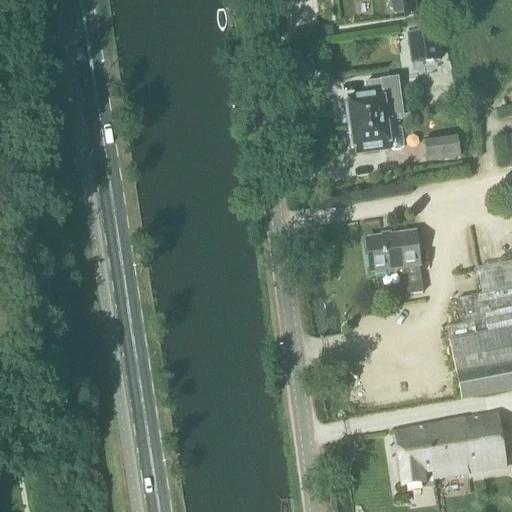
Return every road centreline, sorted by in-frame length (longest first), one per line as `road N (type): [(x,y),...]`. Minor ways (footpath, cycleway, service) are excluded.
road 1 (secondary): [(160,511),(81,0)]
road 2 (tertiary): [(316,511),(252,0)]
road 3 (track): [(511,178),(281,223)]
